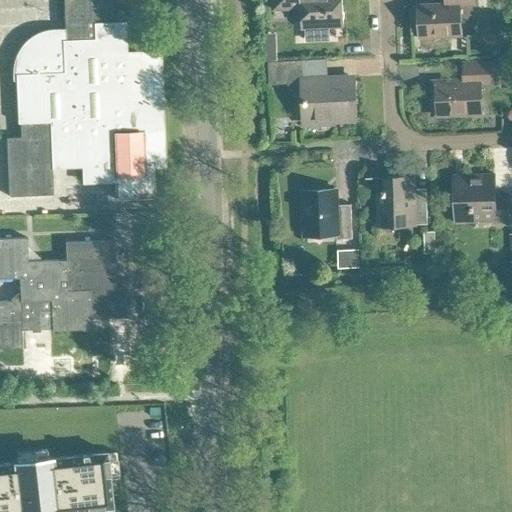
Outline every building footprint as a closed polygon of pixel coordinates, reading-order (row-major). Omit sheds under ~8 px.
[(20,137),(5,138),(8,196),(51,194),(50,168),(82,167),(83,182),(113,180),(114,199),(154,198),(152,165),(162,165),(160,99),(158,50),(126,52),(125,21),(112,21),(111,0),(62,0),(64,39),(61,39),(61,40),(45,40),(41,41),(37,42),(33,43),(30,45),(26,48),(23,51),(21,54),(18,57),(17,61),(16,65),(15,69),(15,73),(14,73),(17,123),(19,122),(20,137)] [(272,0),(273,8),(301,8),(302,22),(306,22),(307,39),(327,39),(327,25),(343,25),(343,19),(344,19),(344,11),(342,11),(341,0),(272,0)] [(419,36),(460,35),(459,5),(473,4),(473,0),(444,0),(445,4),(418,5),(419,36)] [(276,45),(264,46),(264,59),(277,58),(276,45)] [(304,79),(303,59),(268,61),(269,84),(288,84),(288,94),(304,93),(305,117),(332,116),(332,120),(353,119),(351,77),(304,79)] [(434,114),(481,112),(480,82),(491,81),(490,62),(462,63),(463,81),(433,83),(434,114)] [(494,194),(493,173),(453,174),(455,222),(508,220),(507,194),(494,194)] [(414,188),(413,176),(381,177),(381,192),(377,192),(378,225),(427,223),(426,187),(414,188)] [(336,204),(335,189),(302,190),(304,232),(336,231),(336,239),(352,238),(350,203),(336,204)] [(93,232),(112,231),(111,216),(92,217),(93,232)] [(424,252),(435,252),(434,230),(423,231),(424,252)] [(26,260),(26,237),(0,237),(0,277),(18,277),(19,300),(0,300),(0,349),(21,348),(20,329),(50,328),(51,330),(90,329),(90,318),(125,316),(124,287),(114,287),(112,239),(64,242),(64,259),(26,260)] [(343,266),(359,266),(358,249),(343,249),(343,266)] [(12,461),(0,462),(0,511),(62,511),(113,506),(110,478),(120,477),(117,450),(107,451),(107,450),(54,456),(54,453),(12,458),(12,461)]
